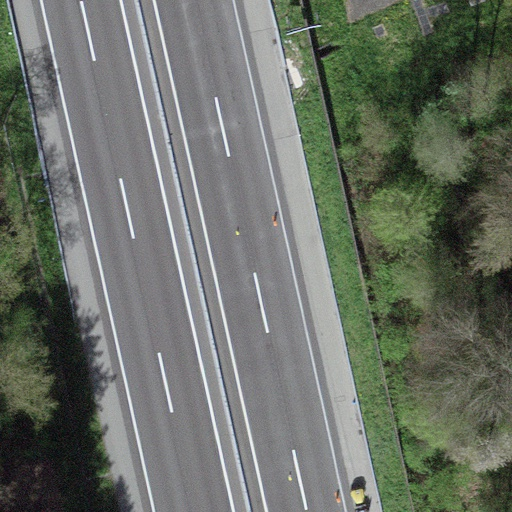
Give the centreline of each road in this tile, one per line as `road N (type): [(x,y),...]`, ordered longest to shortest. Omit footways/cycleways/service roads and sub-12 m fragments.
road 1 (motorway): [(306,511),(194,0)]
road 2 (motorway): [(81,0),(193,511)]
